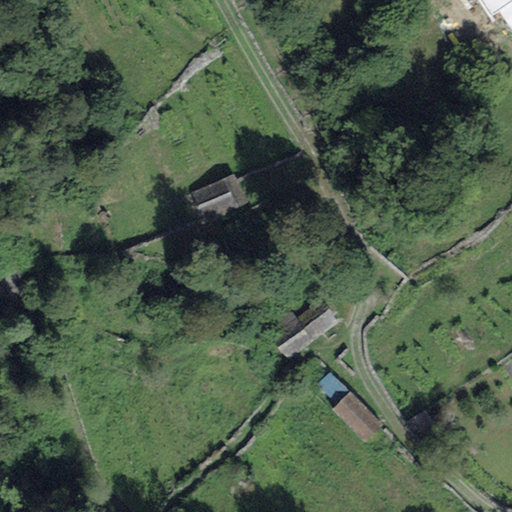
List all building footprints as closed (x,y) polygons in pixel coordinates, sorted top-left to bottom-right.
[(511,0),(477,0),(488,17),(499,10),(511,29),(511,0)] [(233,177),(189,195),(201,223),(245,205),(233,177)] [(289,359),(336,318),(318,298),(271,338),(289,359)] [(281,327),(295,316),(288,307),(274,318),(281,327)] [(363,442),(383,423),(350,389),(330,408),(363,442)]
